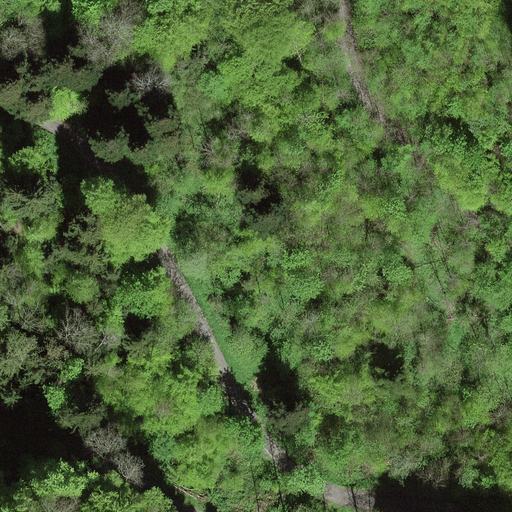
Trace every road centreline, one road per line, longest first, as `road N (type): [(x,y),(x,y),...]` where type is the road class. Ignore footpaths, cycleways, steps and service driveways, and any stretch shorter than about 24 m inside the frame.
road 1 (track): [(455,508),(364,503),(289,469),(233,399),(161,247),(105,168),(69,134),(0,106)]
road 2 (track): [(347,0),(354,60),(380,114),(471,225),(511,306)]
road 3 (track): [(0,408),(81,443),(179,511)]
